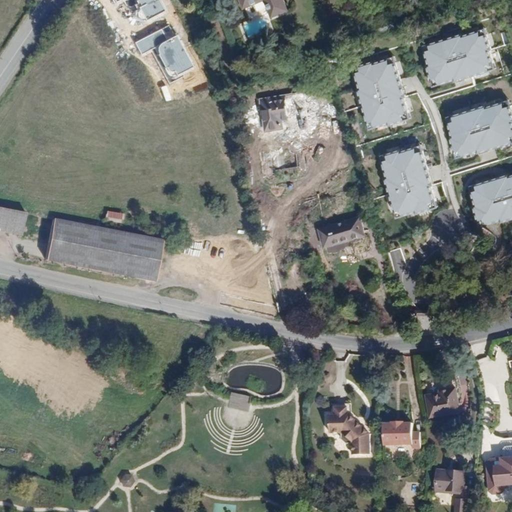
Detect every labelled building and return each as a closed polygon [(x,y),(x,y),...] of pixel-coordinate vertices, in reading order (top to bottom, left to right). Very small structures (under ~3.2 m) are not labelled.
[(112,0),(116,7),(124,4),(136,26),(164,12),(158,0),(112,0)] [(282,0),(239,0),(243,8),(263,0),(264,0),(272,17),(287,11),(282,0)] [(474,11),(467,13),(469,22),(477,20),(474,11)] [(167,25),(135,42),(141,55),(153,49),(169,81),(192,69),(176,36),(173,37),(167,25)] [(461,36),(427,46),(428,52),(423,54),(426,67),(424,68),(428,84),(436,82),(437,87),(453,83),(453,85),(487,75),(486,68),(491,67),(488,53),(489,53),(485,38),(479,40),(478,34),(463,38),(461,36)] [(358,67),(360,73),(353,75),(358,90),(355,91),(366,129),(373,127),(374,131),(389,127),(390,129),(405,125),(403,118),(409,116),(405,101),(407,101),(403,86),(396,65),(391,67),(389,60),(377,64),(376,62),(358,67)] [(282,121),(308,118),(305,92),(258,97),(262,132),(283,130),(282,121)] [(484,107),(450,117),(452,123),(446,125),(449,138),(448,138),(452,153),(459,152),(460,158),(475,154),(476,156),(510,146),(508,138),(511,137),(511,130),(510,124),(511,124),(511,123),(508,109),(501,111),(500,105),(484,110),(484,107)] [(400,150),(383,155),(384,161),(380,163),(384,178),(382,179),(392,214),(400,212),(401,217),(414,214),(415,217),(431,212),(429,205),(435,204),(431,189),(433,189),(429,174),(423,152),(416,154),(414,148),(401,152),(400,150)] [(511,177),(507,179),(507,177),(472,187),(474,194),(469,195),(472,208),(470,209),(474,223),(481,221),(482,226),(499,222),(499,225),(511,221),(511,177)] [(26,214),(0,208),(0,233),(22,238),(26,214)] [(105,211),(104,221),(121,223),(122,213),(105,211)] [(163,240),(51,217),(45,250),(43,261),(154,284),(163,240)] [(316,228),(322,248),(365,237),(360,217),(316,228)] [(362,281),(303,283),(304,313),(363,311),(362,281)] [(434,413),(464,409),(461,384),(453,385),(454,388),(431,391),(434,413)] [(247,411),(250,396),(231,392),(228,407),(247,411)] [(351,416),(349,416),(349,407),(337,407),(337,415),(331,415),(330,432),(340,433),(342,436),(341,439),(346,444),(350,444),(353,445),(352,455),(369,456),(370,436),(364,429),(360,429),(358,426),(358,422),(351,416)] [(412,423),(403,423),(404,421),(391,421),(391,423),(382,422),(381,444),(410,445),(410,449),(419,449),(420,432),(412,432),(412,423)] [(511,476),(511,444),(491,443),(487,445),(484,479),(487,483),(495,484),(500,481),(500,476),(511,476)] [(463,472),(435,470),(434,492),(445,493),(446,491),(462,491),(463,472)] [(119,477),(123,487),(134,483),(130,473),(119,477)]
